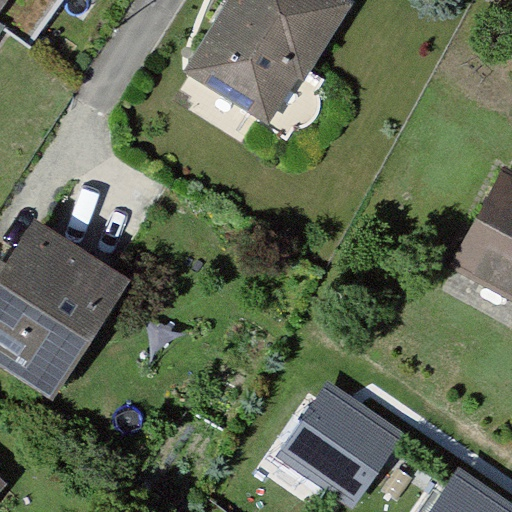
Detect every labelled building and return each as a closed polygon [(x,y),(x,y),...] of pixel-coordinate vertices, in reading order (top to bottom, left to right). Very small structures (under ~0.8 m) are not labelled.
[(0,0),(0,21),(14,0),(0,0)] [(318,0),(232,0),(180,85),(263,135),(293,86),(299,90),(344,16),(318,0)] [(511,182),(501,176),(445,274),(511,311),(511,182)] [(30,234),(0,279),(0,383),(44,412),(122,295),(30,234)] [(396,435),(325,385),(279,450),(350,500),(396,435)] [(511,511),(453,472),(426,511),(511,511)]
